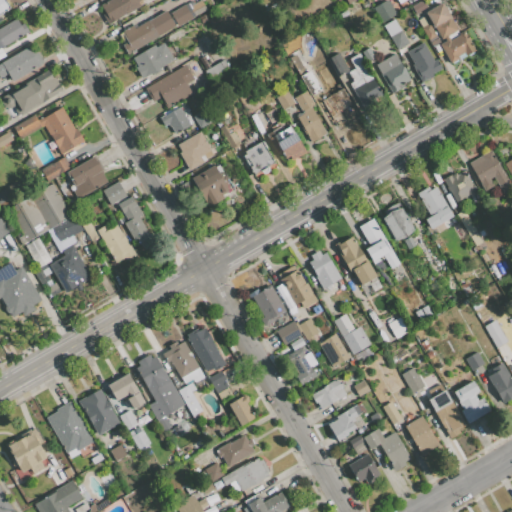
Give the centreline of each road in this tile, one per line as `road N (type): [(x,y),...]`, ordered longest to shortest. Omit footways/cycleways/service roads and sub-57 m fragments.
road 1 (residential): [(0,394),(511,87)]
road 2 (residential): [(46,0),(346,511)]
